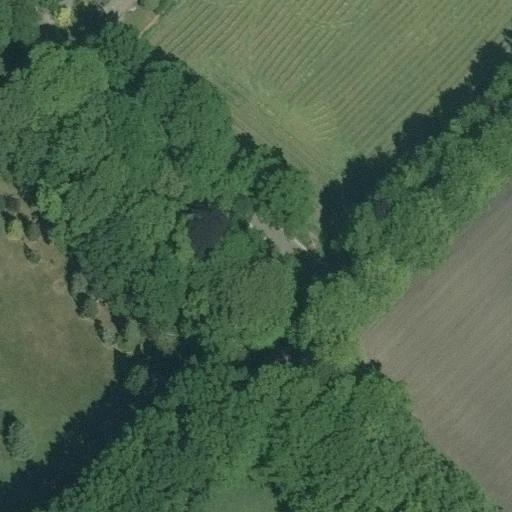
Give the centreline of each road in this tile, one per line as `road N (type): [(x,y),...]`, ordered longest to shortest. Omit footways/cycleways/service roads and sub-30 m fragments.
road 1 (tertiary): [(342,296),(97,91),(13,0)]
road 2 (tertiary): [(135,511),(342,296)]
road 3 (tertiary): [(342,296),(511,121)]
